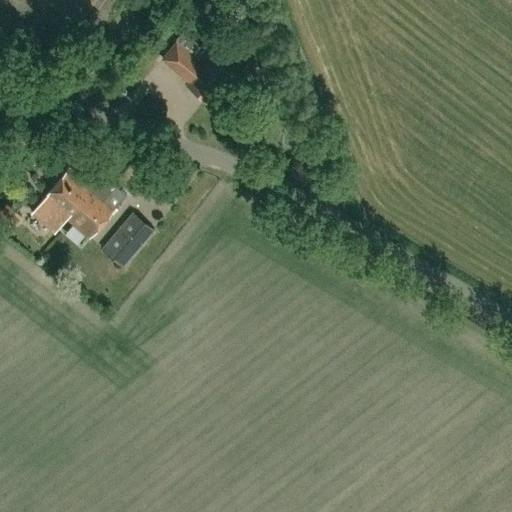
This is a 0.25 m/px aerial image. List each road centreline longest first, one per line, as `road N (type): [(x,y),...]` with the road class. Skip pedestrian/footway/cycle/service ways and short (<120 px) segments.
road 1 (unclassified): [(511,322),(251,176),(48,102)]
road 2 (unclassified): [(48,102),(142,0)]
